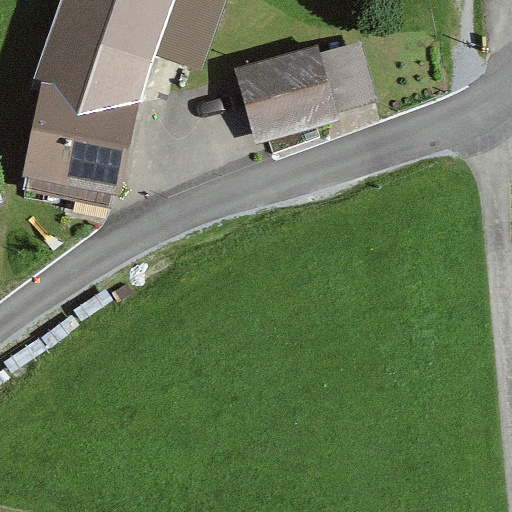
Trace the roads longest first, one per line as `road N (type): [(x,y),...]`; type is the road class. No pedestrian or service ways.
road 1 (unclassified): [(0,326),(161,227),(482,102)]
road 2 (unclassified): [(482,102),(511,406)]
